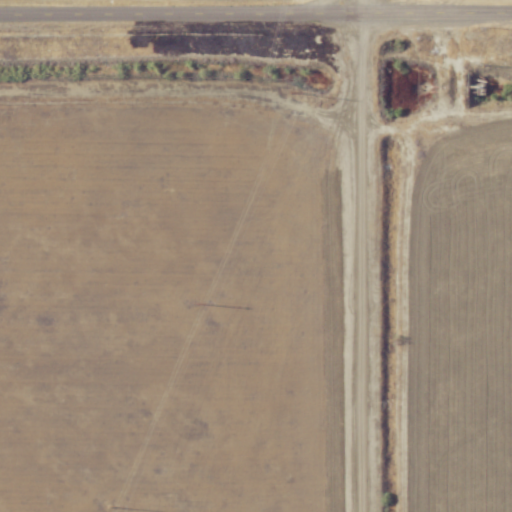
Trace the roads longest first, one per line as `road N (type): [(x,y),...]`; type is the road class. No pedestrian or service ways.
road 1 (residential): [(370,511),(362,0)]
road 2 (secondary): [(0,18),(511,17)]
